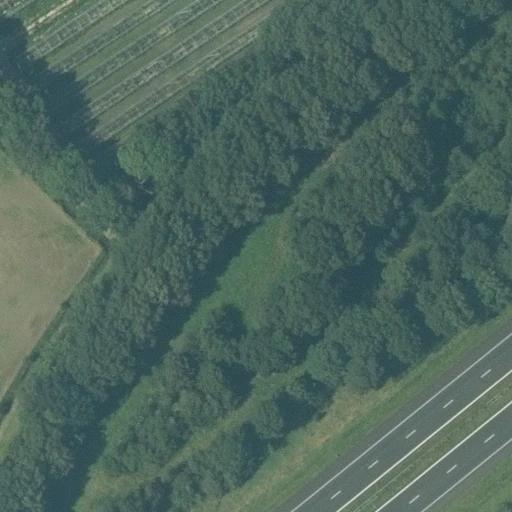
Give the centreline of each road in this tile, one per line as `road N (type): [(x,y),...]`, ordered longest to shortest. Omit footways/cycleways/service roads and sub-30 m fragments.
road 1 (motorway): [(511,352),(314,511)]
road 2 (motorway): [(398,511),(511,420)]
